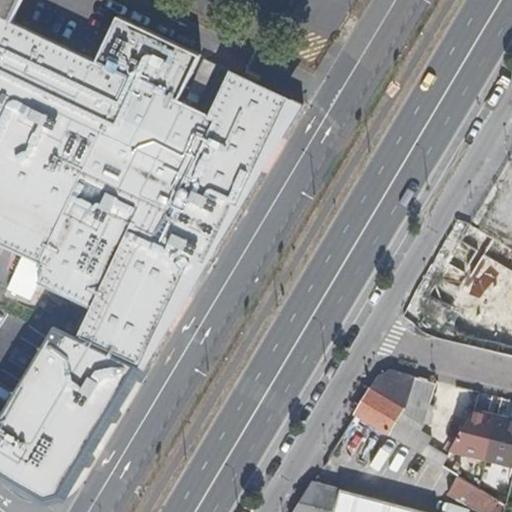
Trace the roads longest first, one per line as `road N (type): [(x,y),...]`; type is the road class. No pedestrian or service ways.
road 1 (primary): [(501,0),(195,511)]
road 2 (unclassified): [(115,476),(399,0)]
road 3 (residential): [(374,337),(511,101)]
road 4 (residential): [(269,511),(374,337)]
road 5 (residential): [(511,373),(374,337)]
